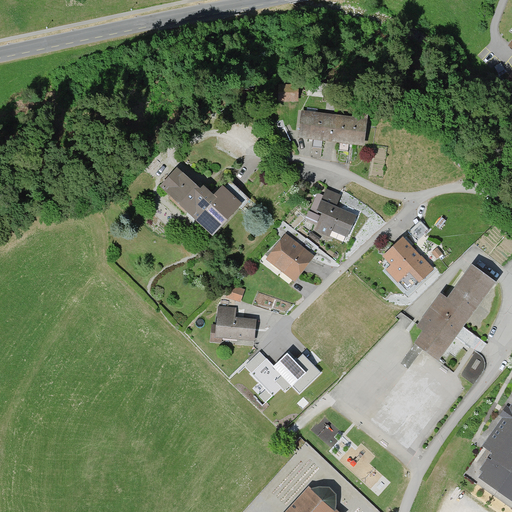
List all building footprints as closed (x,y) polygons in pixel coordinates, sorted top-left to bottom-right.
[(276,74),(276,91),(297,92),(297,74),(276,74)] [(293,139),(360,146),(363,119),(296,112),(293,139)] [(207,237),(237,205),(217,186),(208,196),(196,185),(192,190),(169,168),(152,186),(207,237)] [(339,197),(324,191),(314,213),(319,215),(312,231),(329,238),(331,232),(345,238),(354,217),(334,208),(339,197)] [(420,220),(413,229),(423,236),(429,227),(420,220)] [(313,257),(284,235),(265,259),(294,282),(313,257)] [(432,271),(402,241),(384,258),(392,266),(388,271),(407,290),(417,280),(419,283),(432,271)] [(491,282),(466,265),(443,298),(436,294),(413,328),(419,332),(410,344),(435,362),(491,282)] [(243,291),(230,286),(225,299),(239,303),(243,291)] [(234,319),(235,309),(216,308),(214,327),(210,327),(209,342),(221,343),(221,340),(254,343),(256,321),(234,319)] [(305,372),(286,353),(270,369),(289,388),(305,372)] [(422,354),(412,365),(421,373),(431,362),(422,354)] [(511,400),(480,447),(490,454),(478,471),(481,473),(477,479),(511,502),(511,400)] [(469,489),(449,488),(448,506),(468,506),(469,489)] [(324,489),(307,490),(286,511),(332,511),(333,511),(331,495),(324,489)]
